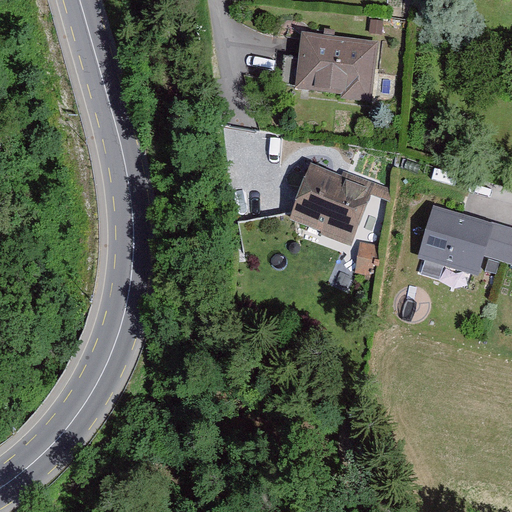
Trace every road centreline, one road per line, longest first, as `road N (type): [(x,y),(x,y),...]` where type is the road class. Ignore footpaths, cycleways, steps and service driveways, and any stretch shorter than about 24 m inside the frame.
road 1 (secondary): [(82,0),(131,184),(132,293),(115,353),(87,406),(48,455),(0,492)]
road 2 (residential): [(219,0),(258,191)]
